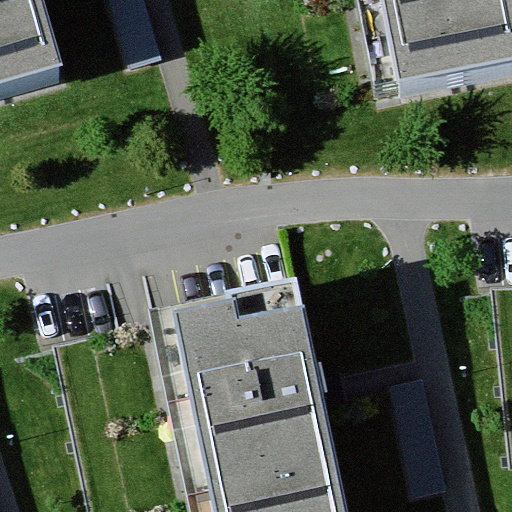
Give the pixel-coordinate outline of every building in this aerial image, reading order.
[(35,0),(0,0),(0,97),(59,81),(35,0)] [(132,0),(103,0),(123,70),(150,62),(132,0)] [(511,40),(504,0),(385,0),(404,96),(511,75),(511,40)] [(342,511),(300,293),(161,319),(197,511),(342,511)] [(419,384),(385,392),(411,503),(445,496),(419,384)]
